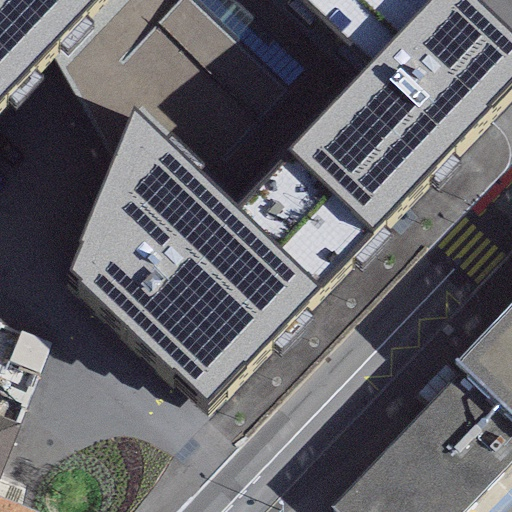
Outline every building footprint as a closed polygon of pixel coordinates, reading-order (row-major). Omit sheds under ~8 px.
[(0,0),(0,99),(50,47),(93,0),(0,0)] [(75,96),(130,116),(135,105),(235,206),(366,69),(297,0),(93,0),(50,47),(75,96)] [(511,82),(511,39),(471,0),(435,0),(366,69),(235,206),(317,289),(511,82)] [(297,0),(366,69),(435,0),(297,0)] [(235,206),(135,105),(130,116),(70,275),(204,401),(317,289),(235,206)] [(495,511),(511,495),(511,308),(455,368),(463,377),(335,511),(495,511)] [(0,483),(19,434),(0,426),(0,483)]
